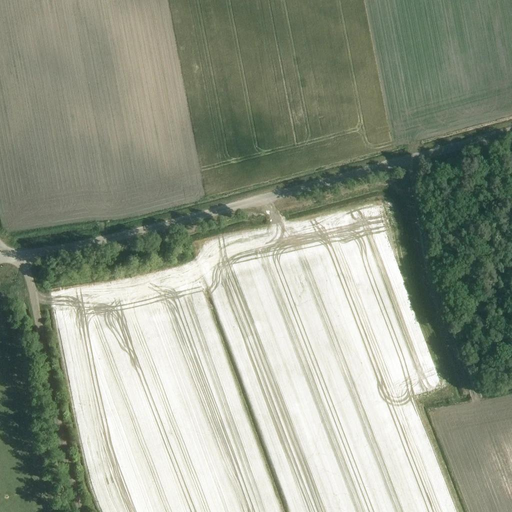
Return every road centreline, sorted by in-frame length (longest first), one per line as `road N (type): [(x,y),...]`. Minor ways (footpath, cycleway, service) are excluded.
road 1 (unclassified): [(0,259),(127,234),(511,131)]
road 2 (track): [(81,511),(22,255)]
